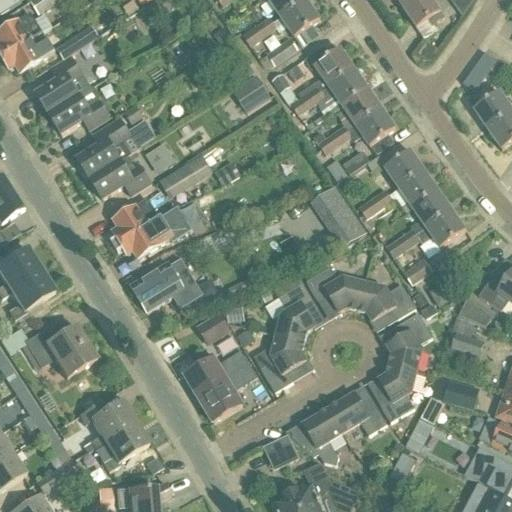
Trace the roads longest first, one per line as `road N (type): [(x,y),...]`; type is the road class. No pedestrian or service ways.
road 1 (secondary): [(201,461),(0,130)]
road 2 (residential): [(201,461),(331,380)]
road 3 (residential): [(511,216),(425,102)]
road 4 (residential): [(425,102),(499,0)]
road 5 (residential): [(425,102),(353,0)]
